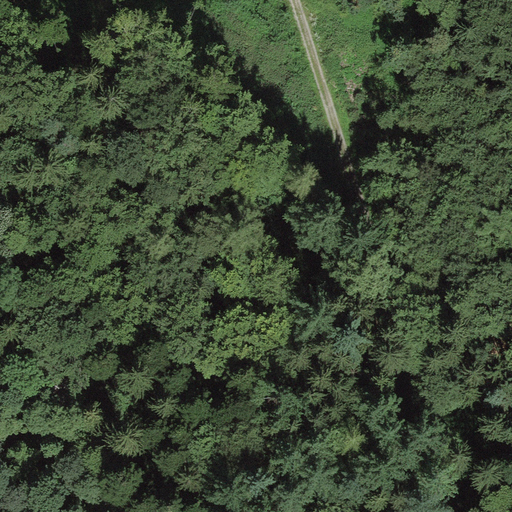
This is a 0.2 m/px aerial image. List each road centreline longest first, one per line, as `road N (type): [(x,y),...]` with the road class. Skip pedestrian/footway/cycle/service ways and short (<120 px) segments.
road 1 (track): [(290,0),(378,284),(465,511)]
road 2 (track): [(0,271),(43,349),(108,511)]
